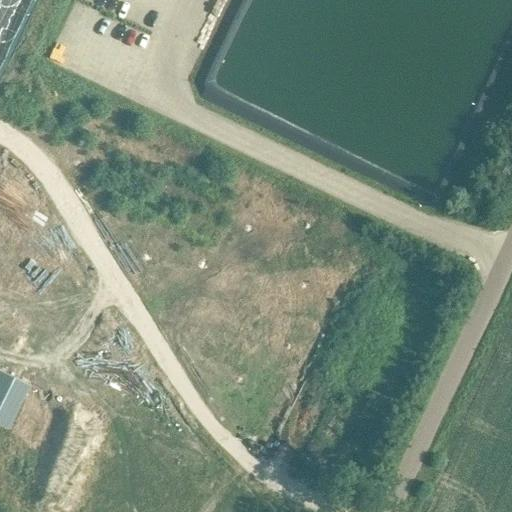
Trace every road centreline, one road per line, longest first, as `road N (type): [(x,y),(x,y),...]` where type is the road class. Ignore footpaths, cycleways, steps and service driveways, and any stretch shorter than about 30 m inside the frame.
road 1 (unknown): [(343,511),(237,454),(57,169),(0,121)]
road 2 (unknown): [(506,251),(201,99),(186,66),(204,0)]
road 3 (unclassified): [(381,511),(511,241)]
